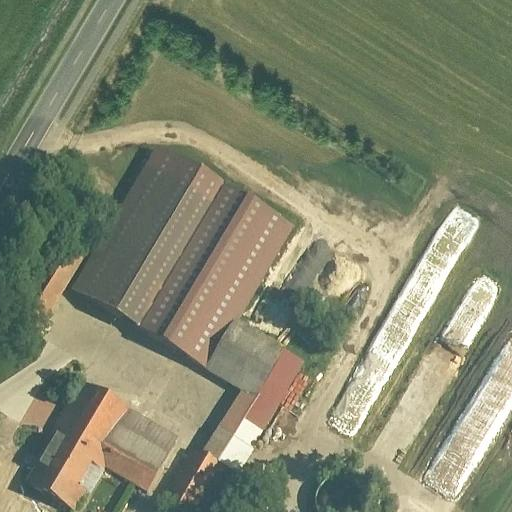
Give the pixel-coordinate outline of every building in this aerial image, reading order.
[(84,258),(62,296),(233,396),(247,405),(279,352),(233,324),(287,230),(148,149),(84,258)] [(33,340),(62,296),(84,258),(55,241),(5,323),(33,340)] [(247,405),(233,396),(199,453),(235,473),(299,364),(279,352),(247,405)] [(16,481),(71,511),(97,468),(142,494),(173,441),(72,383),(16,481)] [(408,432),(417,437),(436,400),(428,396),(422,407),(420,406),(411,421),(397,413),(382,441),(398,450),(408,432)] [(199,453),(186,447),(153,508),(161,511),(214,511),(235,473),(199,453)]
